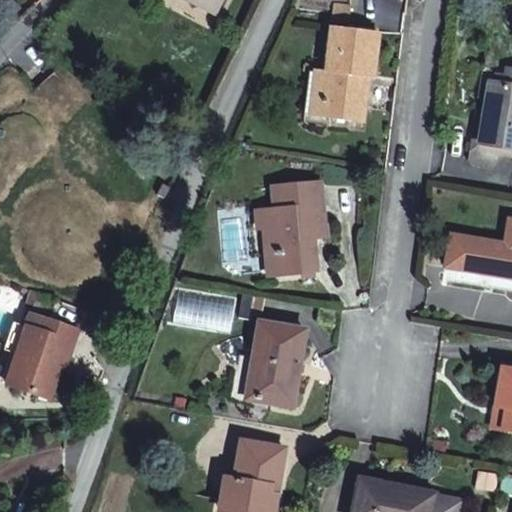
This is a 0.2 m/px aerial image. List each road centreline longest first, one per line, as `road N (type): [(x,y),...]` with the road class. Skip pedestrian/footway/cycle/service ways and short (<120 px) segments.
road 1 (residential): [(58,511),(272,0)]
road 2 (unclassified): [(427,0),(374,386)]
